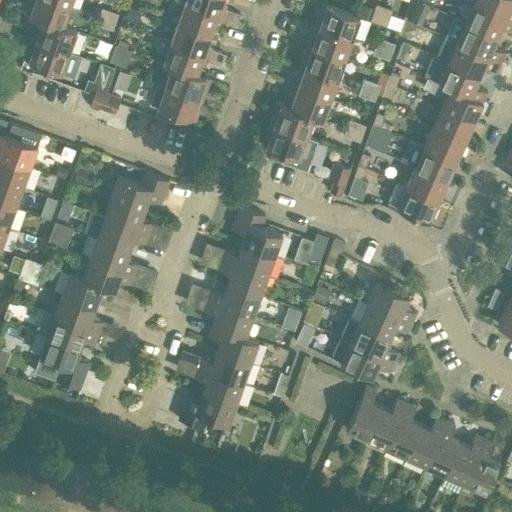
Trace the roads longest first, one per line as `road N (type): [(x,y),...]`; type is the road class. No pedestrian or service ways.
road 1 (residential): [(159,306),(174,328),(143,411),(129,420),(120,420),(109,401),(137,317),(150,306)]
road 2 (residential): [(437,278),(416,246),(361,221),(211,176)]
road 3 (residential): [(211,176),(0,98)]
road 4 (residential): [(437,278),(511,99)]
road 5 (residential): [(211,176),(275,0)]
road 6 (residential): [(159,306),(211,176)]
road 7 (residential): [(511,375),(465,344),(437,278)]
